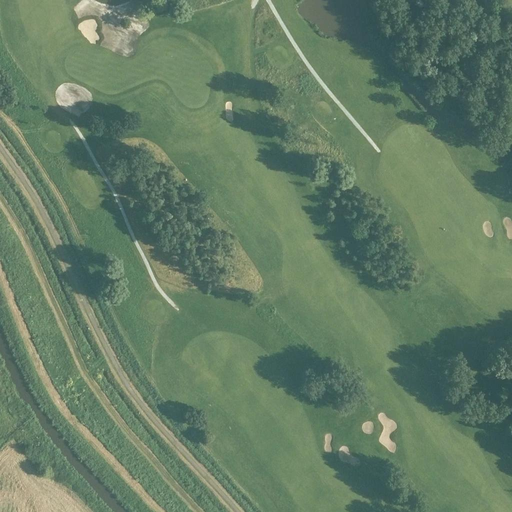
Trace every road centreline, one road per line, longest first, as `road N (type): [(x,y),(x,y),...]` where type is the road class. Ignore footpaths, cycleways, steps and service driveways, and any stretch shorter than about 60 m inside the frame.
road 1 (track): [(200,511),(99,394),(0,199)]
road 2 (unknown): [(156,511),(53,399),(0,280)]
